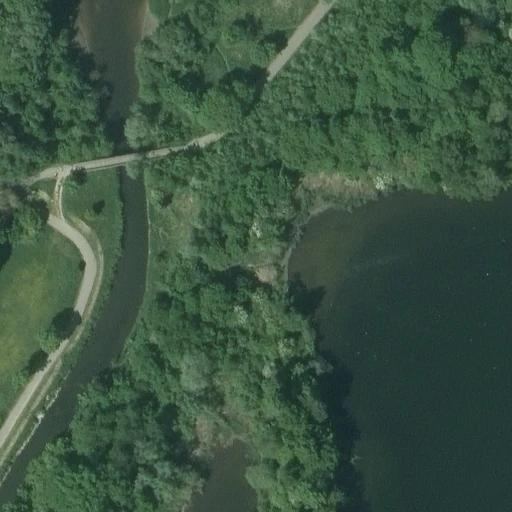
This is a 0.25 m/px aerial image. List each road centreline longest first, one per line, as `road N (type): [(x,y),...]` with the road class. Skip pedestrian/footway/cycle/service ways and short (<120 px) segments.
road 1 (track): [(95,165),(23,187),(28,207),(76,239),(91,268),(76,311),(0,432)]
road 2 (track): [(327,0),(216,138),(180,150)]
